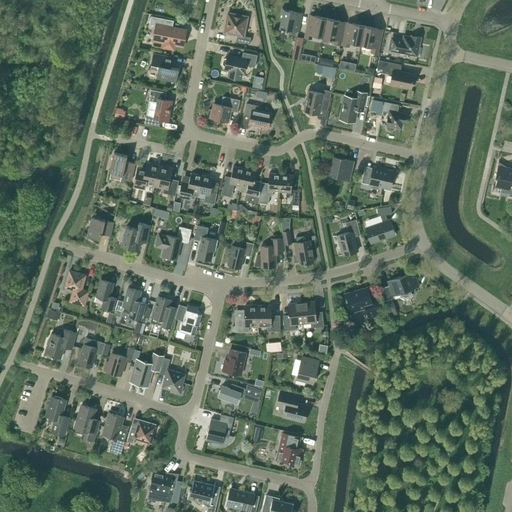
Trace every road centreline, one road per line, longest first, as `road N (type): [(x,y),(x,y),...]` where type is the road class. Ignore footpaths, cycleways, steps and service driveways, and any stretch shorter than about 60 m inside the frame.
road 1 (unclassified): [(131,0),(78,191),(0,381)]
road 2 (residential): [(424,157),(325,135),(276,152),(192,131)]
road 3 (residential): [(422,244),(313,279),(220,285)]
road 4 (residential): [(308,487),(191,458),(180,445),(185,416)]
road 5 (residential): [(185,416),(37,370)]
road 6 (residential): [(220,285),(74,249)]
road 7 (residential): [(185,416),(196,399),(220,285)]
road 8 (residential): [(212,0),(188,116),(192,131)]
road 9 (residential): [(308,487),(332,367)]
